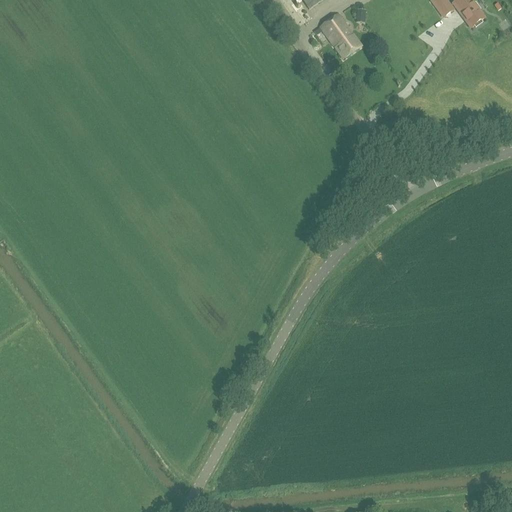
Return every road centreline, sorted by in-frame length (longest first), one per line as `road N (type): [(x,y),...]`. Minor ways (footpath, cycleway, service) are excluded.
road 1 (unclassified): [(185,511),(313,286),(368,226),(414,192)]
road 2 (unclassified): [(414,192),(268,0)]
